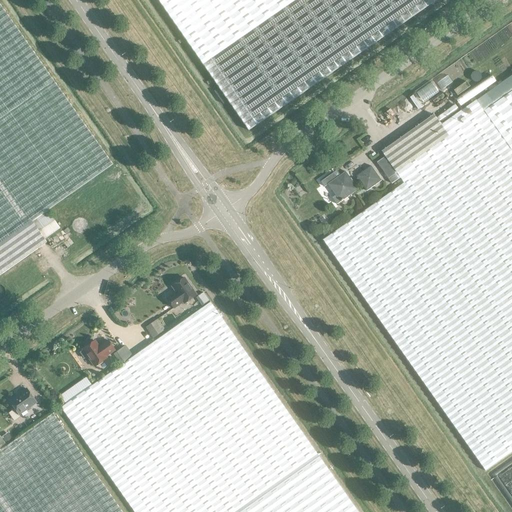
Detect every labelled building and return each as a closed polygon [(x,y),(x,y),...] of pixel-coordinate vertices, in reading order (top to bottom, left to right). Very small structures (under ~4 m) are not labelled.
[(157,0),(249,131),(437,0),(157,0)] [(0,275),(47,243),(32,222),(113,165),(0,4),(0,275)] [(455,97),(467,88),(464,83),(451,92),(455,97)] [(404,183),(323,240),(485,471),(511,452),(511,91),(483,111),(481,113),(474,102),(439,127),(431,116),(381,151),(385,157),(377,163),(392,184),(400,178),(404,183)] [(355,180),(352,182),(345,172),(336,178),(333,173),(321,182),(324,187),(328,185),(335,196),(332,198),(337,205),(358,190),(354,184),(356,182),(364,193),(379,182),(368,168),(354,178),(355,180)] [(49,214),(34,225),(46,241),(61,230),(49,214)] [(196,295),(184,278),(172,287),(176,293),(173,295),(167,299),(174,309),(183,303),(184,304),(196,295)] [(200,293),(195,297),(201,306),(206,302),(200,293)] [(235,301),(239,307),(240,307),(243,305),(243,304),(239,298),(238,298),(235,300),(235,301)] [(210,303),(164,335),(155,322),(146,328),(156,341),(132,357),(124,346),(112,354),(120,366),(61,408),(134,511),(357,511),(317,455),(210,303)] [(99,347),(95,341),(82,350),(83,351),(80,353),(84,359),(87,357),(94,367),(107,358),(106,357),(115,350),(108,341),(102,345),(99,347)] [(20,394),(20,395),(10,402),(19,415),(36,403),(26,389),(20,394)] [(0,511),(121,511),(52,414),(0,451),(0,450),(0,511)] [(8,433),(1,438),(6,445),(13,440),(8,433)]
